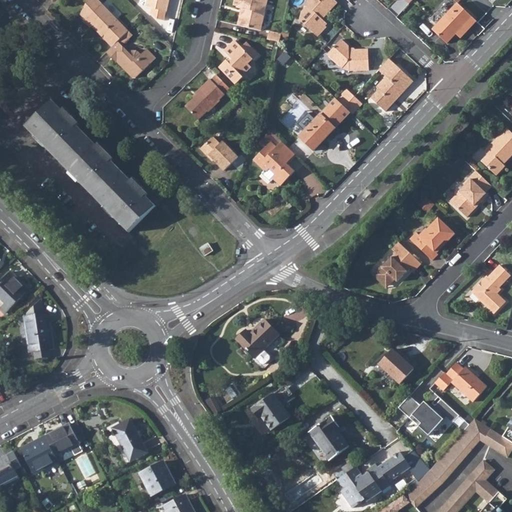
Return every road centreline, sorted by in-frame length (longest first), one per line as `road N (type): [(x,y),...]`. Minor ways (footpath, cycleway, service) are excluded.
road 1 (residential): [(276,260),(447,83)]
road 2 (residential): [(135,117),(276,260)]
road 3 (residential): [(18,0),(135,117)]
road 4 (residential): [(276,260),(299,281),(414,320)]
road 5 (residential): [(414,320),(511,214)]
road 6 (residential): [(135,117),(195,57),(208,0)]
road 7 (residential): [(156,332),(276,260)]
road 8 (residential): [(0,425),(107,367)]
road 9 (tertiary): [(128,317),(34,242)]
